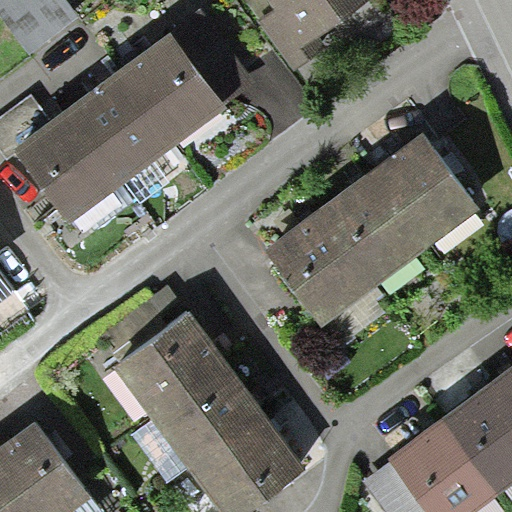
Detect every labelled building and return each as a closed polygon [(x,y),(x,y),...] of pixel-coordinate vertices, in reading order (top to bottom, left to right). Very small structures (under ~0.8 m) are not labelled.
[(77,0),(3,0),(34,48),(87,14),(77,0)] [(322,38),(377,0),(274,0),(282,10),(265,22),(299,71),(330,49),(322,38)] [(226,111),(171,36),(16,149),(70,224),(226,111)] [(481,211),(427,138),(270,253),(324,327),(481,211)] [(244,511),(310,465),(196,309),(120,364),(228,511),(244,511)] [(473,511),(511,484),(511,373),(393,460),(431,511),(473,511)] [(0,511),(77,511),(98,497),(40,420),(0,450),(0,511)]
